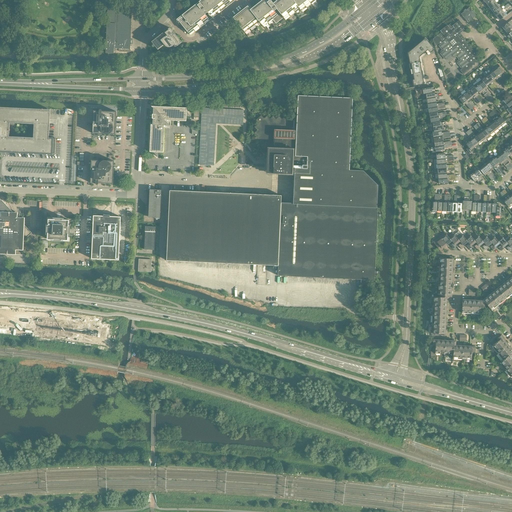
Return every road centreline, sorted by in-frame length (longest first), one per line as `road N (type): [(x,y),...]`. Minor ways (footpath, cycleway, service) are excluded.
road 1 (secondary): [(259,338),(142,311),(0,293)]
road 2 (secondary): [(144,89),(208,84),(308,59),(368,21)]
road 3 (secondary): [(360,10),(291,56),(227,74),(144,79)]
road 4 (tertiary): [(408,301),(412,194),(400,109)]
road 5 (unclassified): [(0,188),(137,194),(138,178)]
